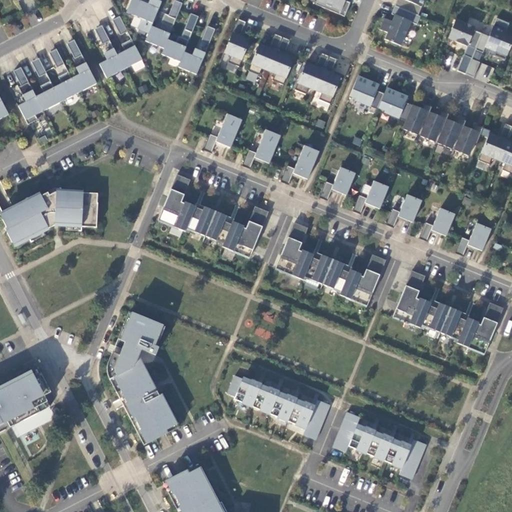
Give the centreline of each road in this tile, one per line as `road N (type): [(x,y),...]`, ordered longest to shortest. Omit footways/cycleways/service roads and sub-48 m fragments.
road 1 (residential): [(511,286),(182,154),(170,157)]
road 2 (residential): [(84,371),(170,157)]
road 3 (tertiary): [(32,327),(126,511)]
road 4 (residential): [(170,157),(100,130),(0,172)]
road 5 (residential): [(511,103),(471,85),(434,81),(351,41)]
road 6 (residential): [(511,360),(489,393),(439,511)]
road 7 (tertiary): [(150,511),(84,371)]
road 8 (residential): [(351,41),(337,46),(228,0)]
